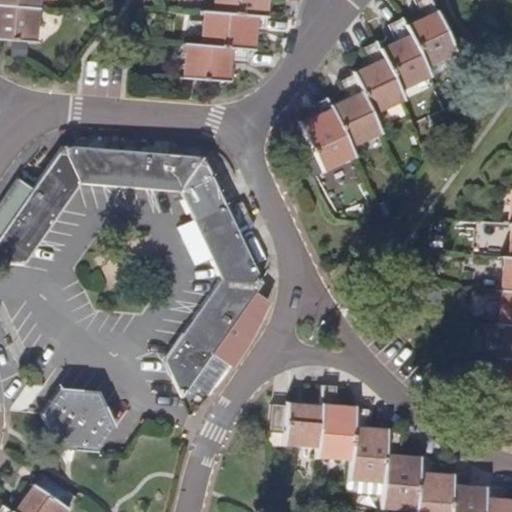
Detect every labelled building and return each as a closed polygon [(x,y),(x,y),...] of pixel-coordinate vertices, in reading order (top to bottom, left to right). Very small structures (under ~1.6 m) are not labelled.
[(215,0),(215,13),(246,15),(262,16),(263,0),(215,0)] [(414,0),(423,18),(406,27),(424,65),(454,50),(448,37),(430,0),(414,0)] [(0,38),(15,40),(32,41),(35,7),(0,4),(0,38)] [(246,30),(246,15),(215,13),(204,12),(201,45),(248,48),(249,48),(251,30),(246,30)] [(246,30),(251,30),(265,31),(265,16),(262,16),(246,15),(246,30)] [(397,89),(428,74),(424,65),(406,27),(401,17),(388,24),(397,42),(379,50),(397,89)] [(370,112),(401,98),(397,89),(379,50),(375,42),(360,48),(369,66),(352,74),(370,112)] [(247,63),(248,48),(201,45),(186,44),(184,79),(225,82),(227,62),(247,63)] [(347,99),(330,108),(331,109),(347,145),(379,130),(370,112),(352,74),(338,80),(347,99)] [(318,116),(331,109),(330,108),(325,98),(313,103),(318,116)] [(331,109),(318,116),(299,125),(314,155),(321,168),(352,154),(347,145),(331,109)] [(168,360),(181,398),(212,354),(230,365),(243,344),(241,343),(248,332),(251,334),(266,301),(254,292),(260,281),(201,157),(62,146),(32,189),(16,179),(0,202),(0,263),(21,264),(78,180),(180,188),(223,280),(168,360)] [(504,257),(501,290),(511,291),(511,257),(509,257),(504,257)] [(511,291),(501,290),(499,324),(511,324),(511,291)] [(486,323),(483,358),(511,359),(511,324),(499,324),(486,323)] [(334,388),(321,386),(320,409),(317,445),(316,455),(349,458),(353,409),(333,408),(334,388)] [(105,408),(80,390),(58,388),(41,413),(51,434),(75,450),(97,451),(114,427),(105,408)] [(283,443),(317,445),(320,409),(273,405),(269,446),(283,446),(283,443)] [(348,478),(382,481),(386,433),(365,431),(366,410),(353,409),(349,458),(348,478)] [(380,505),(415,508),(417,475),(418,462),(418,459),(399,458),(401,433),(400,433),(386,432),(386,433),(382,481),(380,505)] [(417,475),(431,475),(432,463),(418,462),(417,475)] [(481,511),(482,501),(483,489),(465,488),(465,475),(451,474),(451,477),(447,511),(481,511)] [(59,511),(71,496),(41,475),(15,511),(59,511)] [(414,511),(447,511),(451,477),(431,475),(417,475),(415,508),(414,511)] [(482,501),(497,501),(498,489),(483,489),(482,501)] [(511,511),(511,502),(497,501),(482,501),(481,511),(511,511)]
